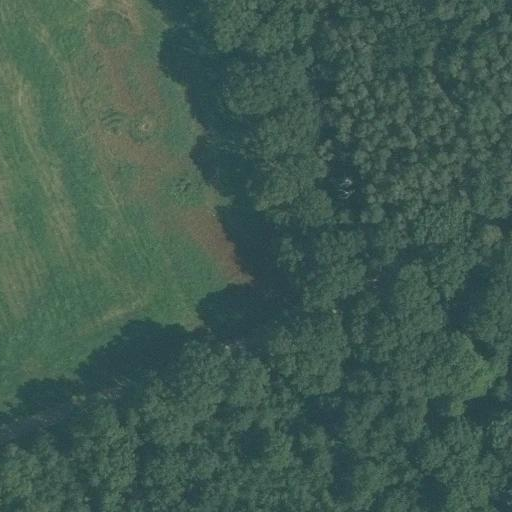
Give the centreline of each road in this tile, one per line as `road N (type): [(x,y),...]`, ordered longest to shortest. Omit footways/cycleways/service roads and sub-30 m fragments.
road 1 (track): [(0,423),(327,305)]
road 2 (track): [(242,0),(327,305)]
road 3 (track): [(327,305),(511,185)]
